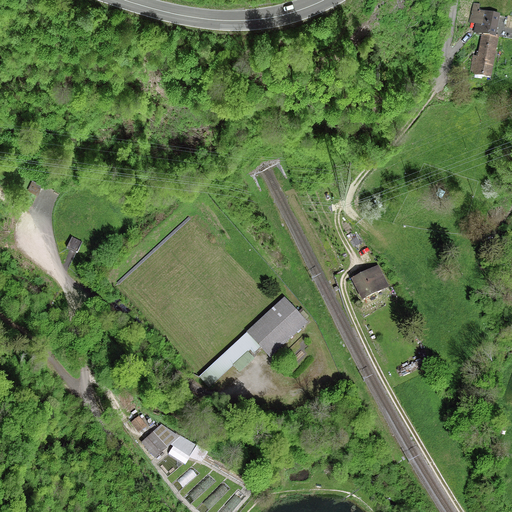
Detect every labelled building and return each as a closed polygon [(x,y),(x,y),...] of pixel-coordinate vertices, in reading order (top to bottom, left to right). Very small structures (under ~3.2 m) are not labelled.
[(475,29),(483,31),(494,33),(498,12),(479,8),(479,9),(476,8),(477,2),(474,1),(471,18),(477,19),(475,29)] [(497,33),(494,33),(483,31),(476,72),(489,74),(497,33)] [(34,176),(29,186),(39,190),(43,180),(34,176)] [(351,236),(356,245),(362,241),(356,232),(351,236)] [(73,233),(68,243),(74,246),(78,248),(84,238),(73,233)] [(358,271),(360,274),(356,276),(365,294),(387,283),(378,265),(366,271),(364,268),(358,271)] [(199,371),(207,380),(249,342),(252,346),(259,340),(268,349),(305,315),(285,293),(273,304),(199,371)] [(400,348),(404,357),(415,352),(411,343),(400,348)] [(141,428),(148,422),(140,413),(133,419),(141,428)] [(143,438),(155,453),(167,443),(155,428),(143,438)]
